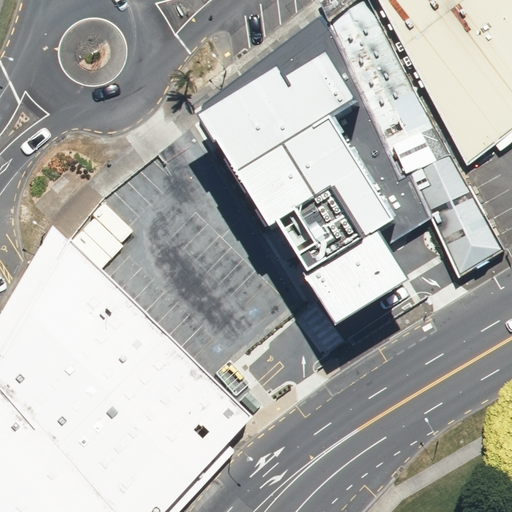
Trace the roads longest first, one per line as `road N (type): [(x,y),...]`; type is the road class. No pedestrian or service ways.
road 1 (secondary): [(149,39),(145,80),(125,106),(96,118),(65,116),(38,98)]
road 2 (secondary): [(370,422),(511,336)]
road 3 (secondary): [(233,511),(256,489),(370,422)]
